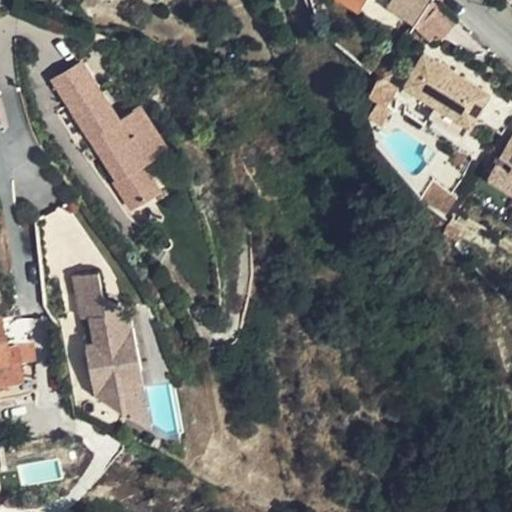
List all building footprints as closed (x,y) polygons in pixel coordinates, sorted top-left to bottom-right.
[(389,0),(387,3),(415,20),(428,0),(389,0)] [(441,0),(436,0),(414,18),(432,39),(457,18),(441,0)] [(399,95),(437,117),(468,135),(493,92),(424,52),(399,95)] [(101,88),(83,62),(55,82),(72,108),(101,88)] [(120,116),(101,88),(72,108),(121,179),(117,182),(135,209),(164,189),(145,162),(164,149),(135,107),(120,116)] [(142,102),(135,107),(164,149),(171,144),(142,102)] [(468,135),(437,117),(430,130),(461,147),(468,135)] [(511,143),(496,170),(511,179),(511,143)] [(511,179),(496,170),(489,184),(511,197),(511,179)] [(110,291),(103,267),(69,277),(81,318),(93,315),(100,340),(88,343),(104,393),(129,409),(160,399),(153,379),(145,375),(131,325),(135,318),(129,301),(110,291)] [(0,373),(10,371),(2,330),(0,330),(0,373)] [(0,392),(0,396),(37,393),(34,366),(25,367),(27,390),(0,392)] [(129,409),(171,437),(160,399),(129,409)]
